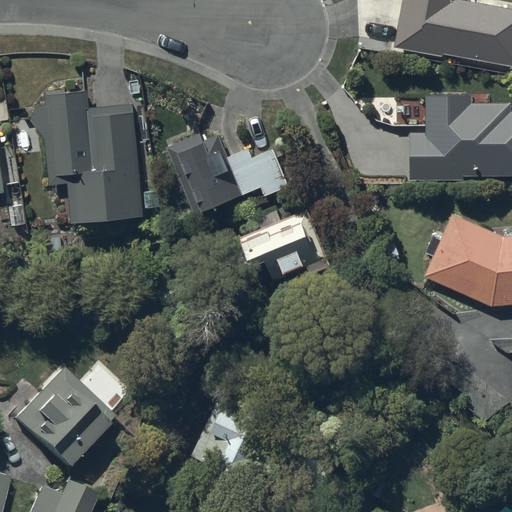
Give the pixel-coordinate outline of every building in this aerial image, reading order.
[(400,0),(391,50),(445,59),(445,56),(511,68),(511,11),(456,1),(456,0),(400,0)] [(144,220),(134,103),(91,106),(90,91),(46,94),(47,106),(37,107),(31,121),(45,139),(49,188),(68,186),(71,226),(144,220)] [(461,170),(511,169),(511,107),(510,108),(510,101),(471,101),(471,93),(427,93),(427,129),(410,128),(410,176),(461,176),(461,170)] [(200,132),(167,145),(194,212),(261,185),(264,193),(288,183),(273,145),(252,153),(249,144),(228,152),(219,130),(202,137),(200,132)] [(331,268),(308,209),(284,219),(280,209),(257,218),(262,230),(241,239),(253,270),(267,264),(274,282),(307,269),(310,277),(331,268)] [(511,236),(504,237),(452,214),(443,234),(435,231),(426,254),(433,258),(424,278),(493,308),(511,306),(511,236)] [(113,417),(64,369),(14,420),(66,469),(107,427),(105,426),(113,417)] [(298,424),(223,391),(193,456),(214,466),(213,468),(251,486),(266,452),(282,459),(298,424)] [(346,453),(307,435),(290,470),(329,489),(346,453)] [(0,511),(1,511),(11,476),(0,473),(0,511)] [(90,511),(98,494),(65,480),(58,495),(39,487),(28,511),(90,511)]
